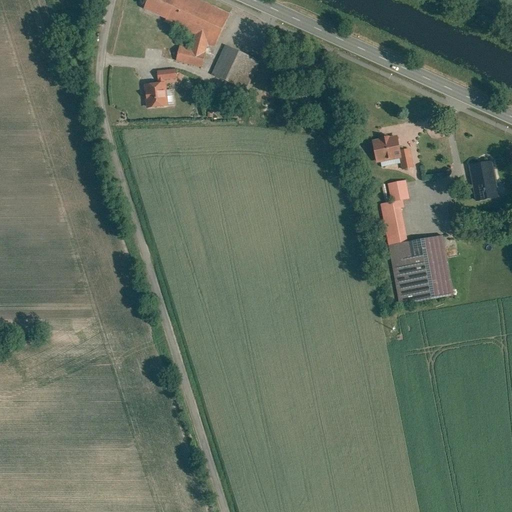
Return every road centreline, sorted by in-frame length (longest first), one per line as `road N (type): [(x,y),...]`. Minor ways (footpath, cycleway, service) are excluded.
road 1 (unclassified): [(111,0),(99,61),(104,121),(224,511)]
road 2 (primary): [(253,0),(511,117)]
